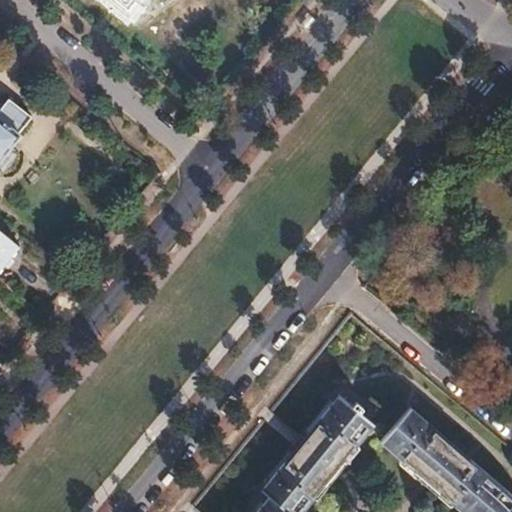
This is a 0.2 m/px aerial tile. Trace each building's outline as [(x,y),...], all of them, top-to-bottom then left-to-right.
[(111,0),(127,12),(136,0),(111,0)] [(0,161),(22,135),(18,132),(32,115),(9,96),(0,107),(0,161)] [(0,232),(0,270),(19,248),(0,232)] [(267,495),(252,511),(295,511),(370,421),(338,394),(259,489),(267,495)] [(408,407),(380,440),(439,490),(462,509),(465,511),(511,511),(511,497),(502,487),(408,407)]
